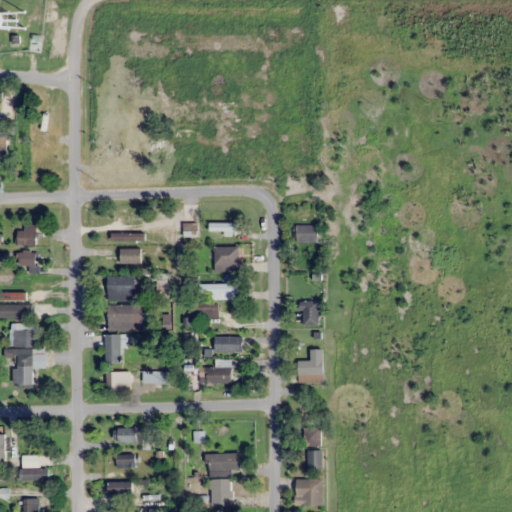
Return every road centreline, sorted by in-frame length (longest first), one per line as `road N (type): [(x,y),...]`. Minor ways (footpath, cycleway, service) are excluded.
road 1 (residential): [(77,511),(74,47),(87,2)]
road 2 (residential): [(276,511),(273,196),(281,145)]
road 3 (residential): [(0,412),(277,406)]
road 4 (residential): [(76,198),(233,190),(273,196)]
